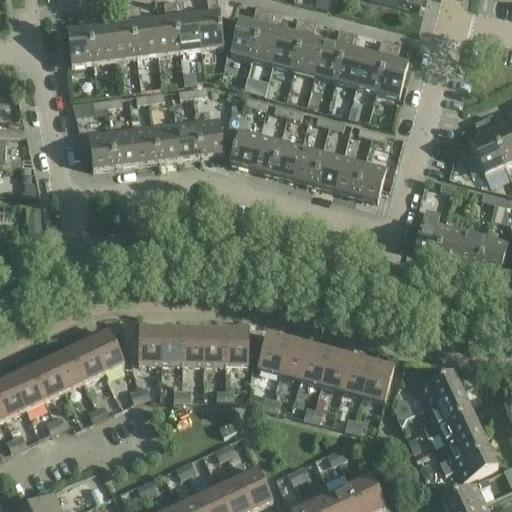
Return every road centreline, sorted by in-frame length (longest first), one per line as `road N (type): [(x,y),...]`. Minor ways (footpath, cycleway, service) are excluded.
road 1 (residential): [(394,236),(200,186),(67,205)]
road 2 (tertiary): [(81,280),(128,269),(223,269),(373,307)]
road 3 (residential): [(394,236),(447,25)]
road 4 (residential): [(67,205),(33,59)]
road 5 (tertiary): [(373,307),(511,326)]
